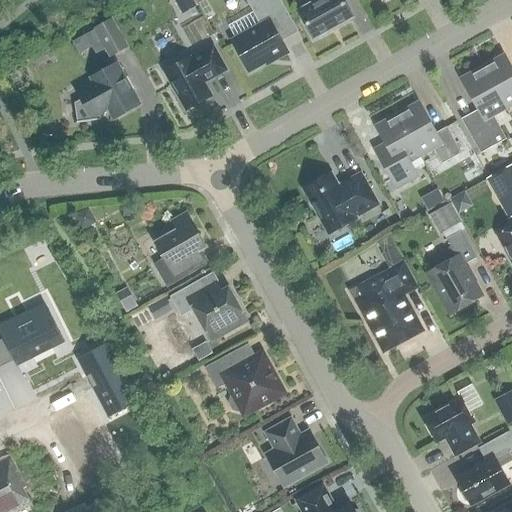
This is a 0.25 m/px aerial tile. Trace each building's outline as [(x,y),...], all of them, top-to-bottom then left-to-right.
[(290,19),(279,0),(246,0),(260,24),(231,41),(248,72),(272,59),(273,61),(288,53),(274,28),(290,19)] [(317,0),(297,11),(313,39),(352,17),(342,0),(317,0)] [(128,48),(111,18),(92,28),(109,59),(128,48)] [(203,81),(209,78),(211,80),(227,71),(213,46),(191,59),(190,57),(163,72),(185,111),(212,96),(203,81)] [(511,69),(503,54),(482,67),(505,109),(511,105),(511,69)] [(78,106),(80,122),(73,123),(73,124),(100,121),(100,119),(93,120),(92,117),(108,108),(114,119),(138,105),(116,65),(91,78),(94,84),(78,93),(83,103),(78,106)] [(493,116),(505,109),(482,67),(460,79),(477,109),(461,119),(480,153),(505,139),(493,116)] [(418,102),(396,114),(420,157),(433,150),(441,164),(461,153),(446,127),(435,133),(418,102)] [(392,157),(382,163),(396,189),(416,179),(408,164),(420,157),(396,114),(375,126),(392,157)] [(508,219),(511,216),(511,167),(511,165),(486,179),(508,219)] [(303,189),(309,200),(308,203),(309,206),(311,208),(314,210),(328,235),(356,219),(355,217),(377,205),(360,174),(338,186),(331,173),(327,175),(323,175),(320,176),(318,178),(316,181),(303,189)] [(425,195),(429,206),(447,200),(443,188),(425,195)] [(461,222),(457,215),(450,203),(428,215),(439,235),(461,222)] [(167,287),(192,272),(208,263),(200,250),(205,247),(186,214),(172,222),(177,231),(155,243),(164,258),(154,264),(167,287)] [(511,265),(511,227),(496,236),(511,265)] [(463,265),(476,258),(461,231),(446,239),(456,258),(427,274),(450,314),(480,297),(472,282),(474,281),(467,269),(466,270),(463,265)] [(415,287),(402,265),(359,289),(363,297),(357,301),(383,350),(420,330),(401,295),(415,287)] [(211,342),(247,321),(228,287),(213,296),(212,293),(207,292),(206,293),(199,281),(170,297),(180,316),(192,309),(211,342)] [(126,288),(115,294),(125,314),(137,307),(126,288)] [(173,311),(165,297),(147,307),(155,321),(173,311)] [(2,339),(0,340),(0,366),(13,360),(16,367),(64,343),(48,310),(0,335),(2,339)] [(110,340),(80,356),(109,410),(139,394),(110,340)] [(230,397),(228,403),(232,410),(238,412),(242,410),(244,414),(256,408),(259,409),(269,403),(270,400),(283,393),(280,389),(281,386),(278,380),(275,380),(261,355),(238,367),(230,353),(204,368),(216,390),(227,383),(233,395),(230,397)] [(459,398),(422,418),(436,444),(448,437),(451,443),(448,445),(454,457),(480,443),(470,425),(474,423),(468,413),(482,405),(471,385),(456,393),(459,398)] [(290,419),(265,433),(275,451),(266,456),(283,486),(326,462),(309,432),(300,437),(290,419)] [(509,484),(499,467),(511,459),(511,440),(508,433),(509,433),(509,431),(478,448),(485,462),(455,479),(470,506),(509,484)] [(23,490),(26,488),(0,438),(0,511),(18,511),(31,506),(23,490)] [(322,486),(296,500),(302,511),(358,511),(353,511),(347,499),(334,507),(322,486)] [(511,511),(511,499),(498,508),(499,509),(501,508),(503,511),(511,511)]
